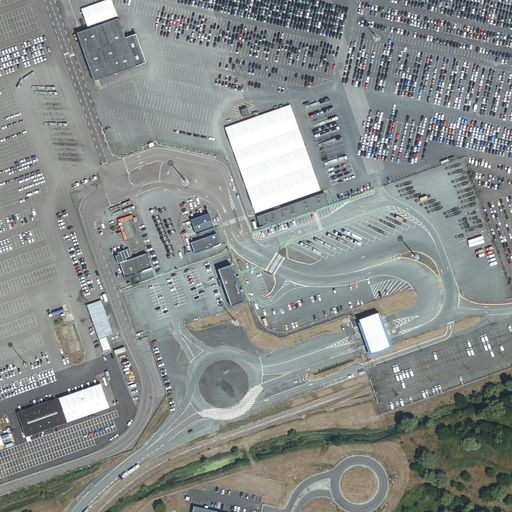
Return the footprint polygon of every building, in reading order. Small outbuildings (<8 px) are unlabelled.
[(142,64),(132,34),(125,36),(119,17),(76,32),(93,81),(142,64)] [(319,188),(289,102),(224,125),(255,210),(319,188)] [(260,227),(328,203),(323,190),(256,214),(260,227)] [(209,214),(192,220),(197,234),(214,228),(209,214)] [(220,245),(216,235),(191,244),(194,254),(220,245)] [(146,254),(120,263),(125,278),(152,268),(146,254)] [(230,262),(217,266),(231,306),(244,301),(230,262)] [(111,330),(99,296),(86,301),(98,335),(111,330)] [(378,314),(360,321),(371,355),(390,348),(378,314)] [(109,344),(105,332),(98,335),(102,346),(109,344)] [(125,347),(114,351),(116,355),(126,351),(125,347)] [(110,407),(101,382),(60,397),(68,422),(110,407)] [(66,423),(57,399),(15,413),(24,438),(28,437),(66,423)] [(12,437),(7,423),(0,424),(0,437),(1,441),(12,437)]
